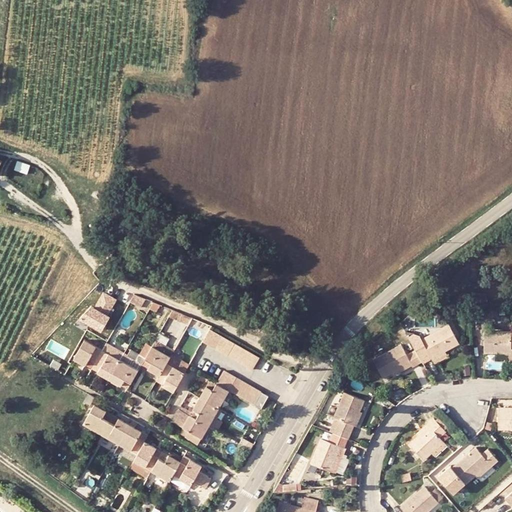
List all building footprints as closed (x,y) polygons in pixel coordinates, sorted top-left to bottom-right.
[(116,299),(104,292),(95,307),(91,304),(80,316),(102,329),(112,312),(109,310),(116,299)] [(146,299),(135,294),(130,302),(141,307),(146,299)] [(152,301),(147,309),(153,313),(158,304),(152,301)] [(179,320),(182,314),(171,309),(168,315),(179,320)] [(419,338),(416,333),(408,338),(414,349),(422,345),(424,348),(430,358),(443,351),(457,343),(446,323),(419,338)] [(259,357),(210,329),(203,341),(253,369),(259,357)] [(511,363),(511,362),(511,342),(511,334),(484,334),(484,356),(499,356),(511,357),(511,363)] [(95,360),(102,348),(84,338),(72,359),(84,365),(89,357),(95,360)] [(106,341),(105,342),(102,348),(119,357),(123,350),(106,341)] [(149,347),(167,357),(170,351),(152,341),(149,347)] [(138,365),(141,359),(149,347),(143,343),(134,357),(123,350),(119,357),(137,367),(138,365)] [(410,367),(420,361),(416,354),(416,353),(414,349),(404,355),(399,345),(373,359),(382,377),(408,363),(410,367)] [(422,345),(414,349),(416,353),(424,348),(422,345)] [(156,375),(163,362),(167,357),(149,347),(141,359),(150,363),(146,370),(156,375)] [(100,364),(96,371),(107,378),(119,357),(102,348),(95,360),(100,364)] [(443,351),(430,358),(432,361),(445,354),(443,351)] [(89,357),(84,365),(90,368),(95,360),(89,357)] [(137,367),(119,357),(107,378),(119,384),(123,377),(129,380),(137,367)] [(184,367),(167,357),(163,362),(181,372),(184,367)] [(150,363),(141,359),(138,365),(146,370),(150,363)] [(100,364),(95,360),(90,368),(96,371),(100,364)] [(161,386),(170,391),(181,372),(163,362),(156,375),(165,380),(161,386)] [(258,391),(221,370),(214,382),(215,382),(226,389),(252,403),(258,391)] [(165,380),(156,375),(152,381),(161,386),(165,380)] [(119,384),(125,387),(129,380),(123,377),(119,384)] [(215,382),(214,382),(207,378),(203,385),(211,389),(215,382)] [(215,407),(226,389),(215,382),(211,389),(203,385),(196,396),(215,407)] [(266,395),(258,391),(252,403),(260,408),(266,395)] [(86,394),(82,399),(89,403),(92,397),(86,394)] [(346,439),(351,426),(357,413),(361,402),(341,394),(331,417),(338,420),(332,433),(346,439)] [(215,407),(196,396),(190,408),(196,411),(192,418),(205,425),(215,407)] [(82,424),(98,433),(107,418),(102,415),(105,410),(94,403),(82,424)] [(179,410),(186,414),(190,408),(183,404),(179,410)] [(215,407),(205,425),(215,431),(225,413),(215,407)] [(176,408),(169,420),(179,426),(179,427),(185,430),(182,437),(194,444),(205,425),(192,418),(186,414),(179,410),(176,408)] [(190,408),(186,414),(192,418),(196,411),(190,408)] [(511,429),(511,408),(498,408),(497,429),(511,429)] [(361,415),(357,413),(351,426),(356,428),(361,415)] [(331,417),(325,430),(332,433),(338,420),(331,417)] [(115,423),(107,418),(98,433),(117,443),(128,424),(118,418),(115,423)] [(418,436),(407,443),(420,460),(429,454),(442,444),(439,440),(445,434),(443,432),(435,422),(433,419),(426,424),(429,427),(418,436)] [(438,419),(435,422),(443,432),(446,430),(438,419)] [(141,431),(128,424),(117,443),(134,453),(143,440),(146,434),(141,431)] [(426,424),(415,433),(418,436),(429,427),(426,424)] [(179,427),(175,433),(182,437),(185,430),(179,427)] [(342,453),(348,440),(346,439),(332,433),(327,444),(319,440),(308,463),(329,472),(338,451),(342,453)] [(143,440),(134,453),(131,459),(149,469),(157,456),(153,453),(156,447),(143,440)] [(442,444),(429,454),(432,458),(445,448),(442,444)] [(488,464),(492,468),(499,462),(487,449),(480,454),(474,448),(452,468),(466,483),(474,477),(488,464)] [(164,460),(168,454),(161,450),(157,456),(164,460)] [(338,451),(329,472),(333,474),(342,453),(338,451)] [(149,469),(167,479),(170,474),(178,460),(168,454),(164,460),(157,456),(149,469)] [(149,469),(131,459),(127,466),(145,476),(149,469)] [(200,465),(190,460),(187,465),(181,462),(178,460),(170,474),(188,485),(190,481),(196,471),(200,465)] [(478,481),(492,468),(488,464),(474,477),(478,481)] [(200,465),(196,471),(202,474),(205,468),(200,465)] [(167,479),(149,469),(145,476),(145,477),(162,488),(167,479)] [(202,474),(196,471),(190,481),(200,486),(206,476),(202,474)] [(206,476),(200,486),(203,487),(209,477),(206,476)] [(225,479),(220,487),(226,491),(231,482),(225,479)] [(427,511),(437,504),(429,494),(423,488),(399,508),(401,511),(427,511)] [(429,494),(437,504),(441,500),(433,491),(429,494)] [(316,511),(318,505),(304,501),(302,501),(301,508),(280,503),(277,511),(316,511)]
